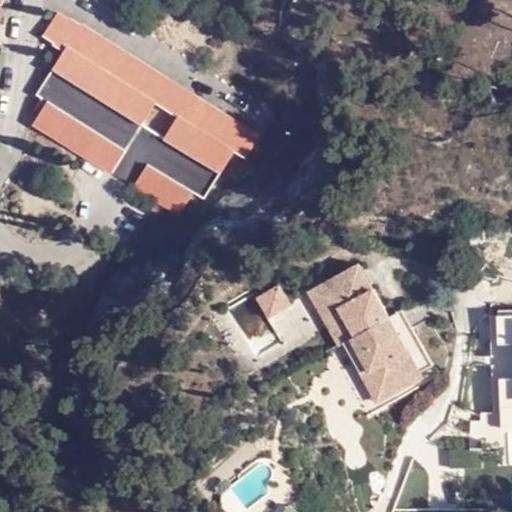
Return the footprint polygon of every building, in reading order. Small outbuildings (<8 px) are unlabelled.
[(178,130),(233,166),(245,173),(260,151),(79,36),(77,37),(67,30),(65,31),(55,24),(40,48),(52,55),(50,58),(61,63),(65,58),(156,116),(155,117),(176,131),(178,130)] [(65,58),(61,63),(50,83),(140,139),(155,117),(156,116),(65,58)] [(202,216),(220,189),(162,154),(140,139),(50,83),(34,108),(45,115),(123,165),(146,180),(191,209),(202,216)] [(123,165),(45,115),(29,139),(108,190),(123,165)] [(162,154),(176,131),(155,117),(140,139),(162,154)] [(220,189),(233,166),(178,130),(176,131),(162,154),(220,189)] [(177,233),(191,209),(146,180),(131,203),(177,233)] [(366,262),(320,287),(336,313),(340,312),(346,323),(339,327),(346,343),(357,361),(368,355),(377,367),(371,371),(385,399),(428,376),(424,370),(395,316),(366,262)] [(271,308),(292,298),(282,279),(262,289),(271,308)] [(320,287),(313,290),(342,345),(346,343),(339,327),(346,323),(340,312),(336,313),(320,287)] [(408,309),(395,316),(424,370),(436,363),(408,309)] [(511,315),(495,315),(493,406),(511,406),(511,315)] [(368,355),(357,361),(379,402),(385,399),(371,371),(377,367),(368,355)]
